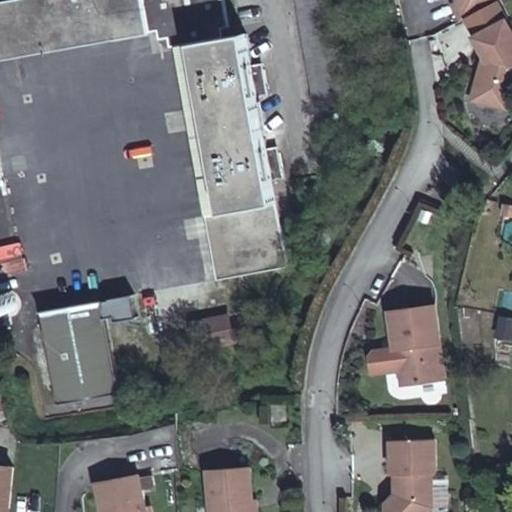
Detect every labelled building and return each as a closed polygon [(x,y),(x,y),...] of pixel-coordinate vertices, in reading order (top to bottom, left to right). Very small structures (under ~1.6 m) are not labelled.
[(0,0),(0,50),(48,42),(150,26),(145,0),(0,0)] [(145,0),(150,26),(151,32),(159,31),(161,39),(169,37),(171,45),(178,44),(223,37),(222,28),(229,27),(224,0),(145,0)] [(294,0),(314,112),(342,109),(323,0),(294,0)] [(452,7),(460,23),(503,0),(502,0),(455,0),(457,4),(452,7)] [(482,71),(474,102),(508,110),(511,94),(511,33),(505,22),(474,39),(487,62),(487,68),(482,71)] [(196,149),(217,278),(286,267),(270,171),(281,170),(278,151),(266,153),(255,87),(267,86),(264,68),(252,70),(246,34),(223,37),(178,44),(196,149)] [(511,204),(502,202),(500,213),(511,215),(511,213),(511,204)] [(38,309),(53,402),(116,392),(102,300),(38,309)] [(397,375),(399,390),(440,384),(431,311),(387,316),(391,354),(372,357),(366,362),(369,379),(397,375)] [(234,316),(192,318),(193,347),(235,345),(234,316)] [(511,317),(503,316),(500,337),(511,339),(511,317)] [(390,511),(435,511),(436,511),(435,477),(438,476),(438,444),(395,445),(396,488),(402,494),(390,507),(390,511)] [(0,511),(5,511),(11,466),(0,464),(0,511)] [(205,470),(208,511),(250,511),(247,466),(205,470)] [(148,511),(147,505),(142,506),(137,475),(94,483),(99,511),(148,511)]
